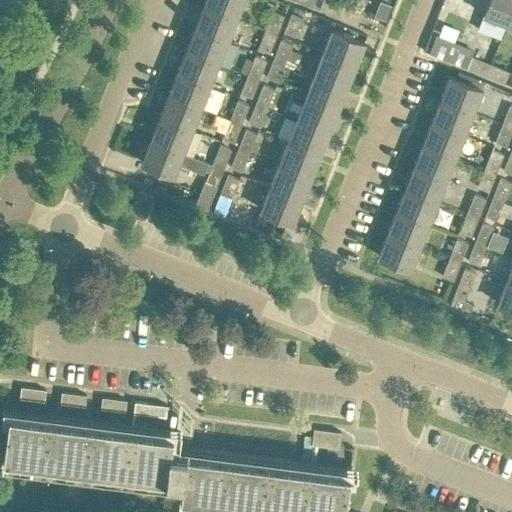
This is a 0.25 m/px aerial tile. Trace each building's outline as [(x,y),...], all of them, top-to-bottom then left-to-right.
[(203,3),(203,4),(236,17),(242,0),(204,0),(203,3)] [(322,0),(319,8),(338,16),(342,4),(331,0),(322,0)] [(379,0),(374,15),(385,19),(391,4),(379,0)] [(507,23),(511,8),(511,0),(488,0),(483,13),(507,23)] [(194,25),(194,26),(227,39),(236,17),(203,4),(197,18),(198,18),(195,25),(194,25)] [(342,4),(338,16),(356,23),(361,12),(342,4)] [(272,10),(265,28),(276,33),(283,14),(272,10)] [(283,30),(295,35),(302,16),(291,12),(283,30)] [(185,47),(185,48),(218,61),(227,39),(194,26),(188,40),(189,40),(186,48),(185,47)] [(276,33),(265,28),(258,47),(269,51),(276,33)] [(331,28),(322,51),(355,64),(361,50),(360,50),(364,41),(331,28)] [(436,35),(429,51),(467,66),(471,55),(473,50),(436,35)] [(280,38),(273,57),(284,61),(291,43),(280,38)] [(177,70),(176,71),(209,84),(218,61),(185,48),(179,62),(180,63),(177,70)] [(322,51),(313,73),(346,86),(352,72),(351,72),(354,65),(355,65),(355,64),(322,51)] [(255,54),(247,73),(258,77),(266,59),(255,54)] [(467,66),(485,74),(490,63),(471,55),(467,66)] [(284,61),(273,57),(266,75),(277,80),(284,61)] [(490,63),(485,74),(504,81),(508,70),(490,63)] [(168,92),(167,93),(200,106),(201,105),(216,111),(224,91),(209,85),(209,84),(176,71),(171,85),(168,92)] [(258,77),(247,73),(240,91),(251,96),(258,77)] [(313,73),(304,96),(337,109),(343,94),(342,94),(345,87),(346,87),(346,86),(313,73)] [(440,96),(439,97),(472,110),(481,87),(454,76),(449,74),(443,89),(440,96)] [(262,83),(255,102),(266,106),(274,88),(262,83)] [(159,114),(159,115),(191,128),(200,106),(167,93),(162,107),(159,114)] [(304,96),(296,118),(328,131),(334,117),(337,109),(304,96)] [(431,118),(430,120),(463,133),(472,110),(439,97),(434,111),(431,119),(431,118)] [(237,99),(230,117),(241,122),(248,103),(237,99)] [(266,106),(255,102),(248,120),(259,125),(266,106)] [(511,104),(509,103),(502,122),(511,125),(511,104)] [(150,137),(150,138),(183,151),(192,155),(201,132),(191,128),(159,115),(153,129),(153,130),(151,137),(150,137)] [(241,122),(230,117),(222,136),(233,140),(241,122)] [(296,118),(287,140),(320,153),(325,139),(328,132),(328,131),(296,118)] [(422,141),(422,142),(454,155),(463,133),(430,120),(425,134),(423,141),(422,141)] [(511,128),(511,125),(502,122),(494,140),(506,145),(511,128)] [(245,128),(237,147),(249,151),(256,133),(245,128)] [(145,152),(141,161),(174,174),(178,162),(203,172),(207,161),(192,155),(183,151),(150,138),(144,152),(145,152)] [(287,140),(278,163),(311,176),(316,161),(319,154),(320,153),(287,140)] [(413,163),(413,164),(446,177),(454,155),(422,142),(416,156),(417,156),(414,163),(413,163)] [(219,144),(212,162),(223,166),(230,148),(219,144)] [(249,151),(237,147),(230,165),(241,170),(249,151)] [(491,148),(484,166),(495,171),(503,152),(491,148)] [(511,151),(510,150),(502,169),(511,172),(511,151)] [(223,166),(212,162),(205,180),(216,185),(223,166)] [(278,163),(269,185),(302,198),(308,184),(307,184),(310,176),(311,176),(278,163)] [(404,185),(404,187),(437,200),(446,177),(413,164),(407,178),(408,178),(405,186),(404,185)] [(495,171),(484,166),(477,185),(488,189),(495,171)] [(220,192),(231,196),(238,178),(227,173),(220,192)] [(499,177),(492,195),(503,200),(510,181),(499,177)] [(302,198),(269,185),(260,208),(287,218),(287,219),(293,221),(299,206),(298,206),(301,199),(302,199),(302,198)] [(396,208),(395,209),(428,222),(437,200),(404,187),(399,201),(396,208)] [(129,211),(144,217),(153,195),(138,189),(129,211)] [(474,192),(467,211),(478,215),(485,197),(474,192)] [(503,200),(492,195),(485,214),(496,218),(503,200)] [(387,230),(386,231),(419,244),(428,222),(395,209),(390,223),(387,230)] [(478,215),(467,211),(459,229),(470,234),(478,215)] [(482,222),(474,240),(485,245),(493,226),(482,222)] [(419,244),(386,231),(381,245),(378,254),(410,267),(419,244)] [(456,237),(449,255),(460,260),(467,241),(456,237)] [(485,245),(474,240),(467,259),(478,263),(485,245)] [(460,260),(449,255),(442,273),(453,278),(460,260)] [(456,285),(468,290),(475,271),(464,267),(456,285)] [(511,281),(506,279),(497,301),(511,307),(511,281)] [(19,397),(31,398),(33,387),(21,385),(19,397)] [(33,387),(31,398),(44,400),(45,388),(33,387)] [(60,402),(72,403),(73,392),(61,390),(60,402)] [(73,392),(72,403),(84,405),(86,393),(73,392)] [(100,407),(112,408),(114,397),(102,395),(100,407)] [(114,397),(112,408),(125,410),(126,398),(114,397)] [(134,400),(132,419),(144,420),(145,412),(165,415),(167,404),(134,400)] [(144,420),(132,419),(131,427),(8,412),(2,457),(182,481),(179,502),(259,511),(344,511),(349,471),(308,466),(309,461),(190,446),(191,435),(143,429),(144,420)] [(311,443),(339,446),(341,430),(313,427),(311,443)]
